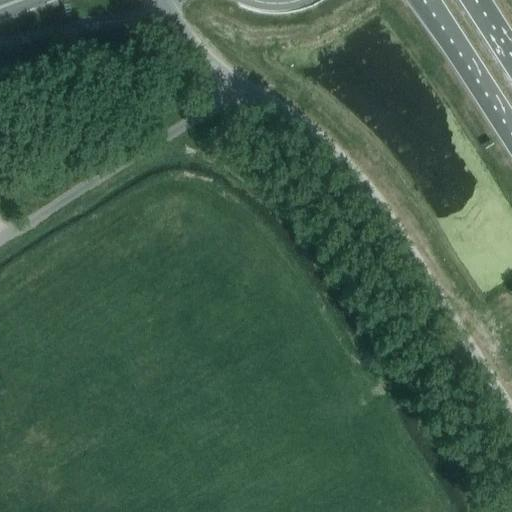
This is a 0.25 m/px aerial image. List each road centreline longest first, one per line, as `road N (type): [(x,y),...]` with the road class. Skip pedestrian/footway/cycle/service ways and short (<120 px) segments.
road 1 (unclassified): [(511,420),(356,183),(303,131),(241,89)]
road 2 (unclassified): [(0,239),(241,89)]
road 3 (trunk): [(414,0),(511,146)]
road 4 (unclassified): [(241,89),(191,49),(158,0)]
